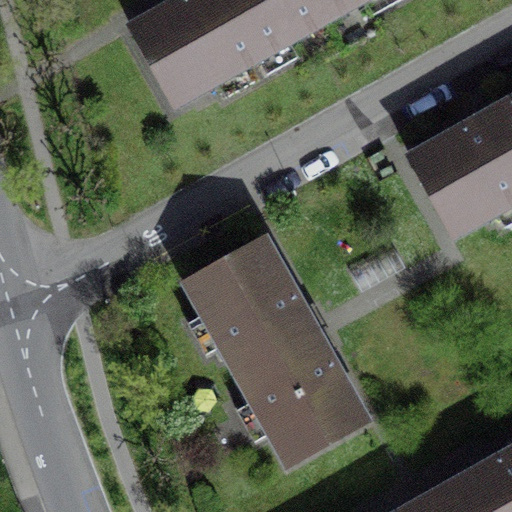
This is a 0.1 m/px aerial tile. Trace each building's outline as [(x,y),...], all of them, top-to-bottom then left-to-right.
[(324,18),(314,0),(181,0),(132,28),(175,103),(324,18)] [(356,0),(314,0),(324,18),(356,0)] [(511,199),(511,102),(411,158),(453,232),(511,199)] [(312,331),(263,243),(188,284),(237,372),(312,331)] [(362,421),(312,331),(237,372),(288,462),(362,421)] [(511,511),(511,452),(448,488),(461,511),(511,511)] [(461,511),(448,488),(405,511),(461,511)]
